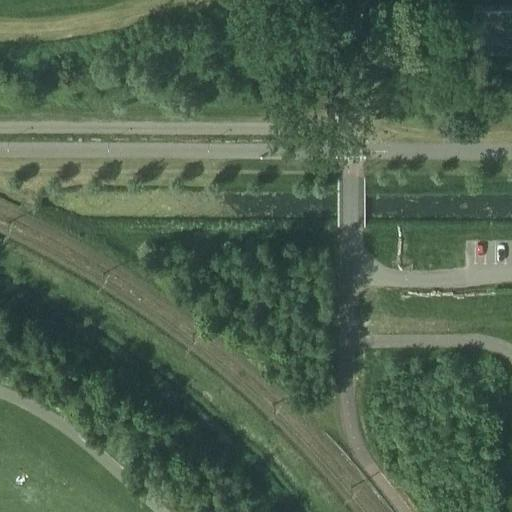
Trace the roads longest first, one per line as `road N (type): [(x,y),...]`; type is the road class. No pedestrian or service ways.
road 1 (unclassified): [(352,131),(0,129)]
road 2 (unclassified): [(351,267),(352,131)]
road 3 (unclassified): [(354,0),(352,131)]
